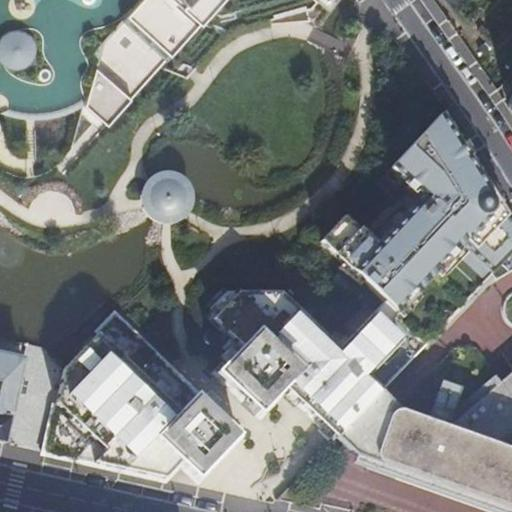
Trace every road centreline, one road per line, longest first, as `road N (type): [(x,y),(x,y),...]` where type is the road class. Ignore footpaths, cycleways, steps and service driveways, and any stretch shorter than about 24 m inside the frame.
road 1 (residential): [(395,0),(511,161)]
road 2 (tertiary): [(0,481),(134,511)]
